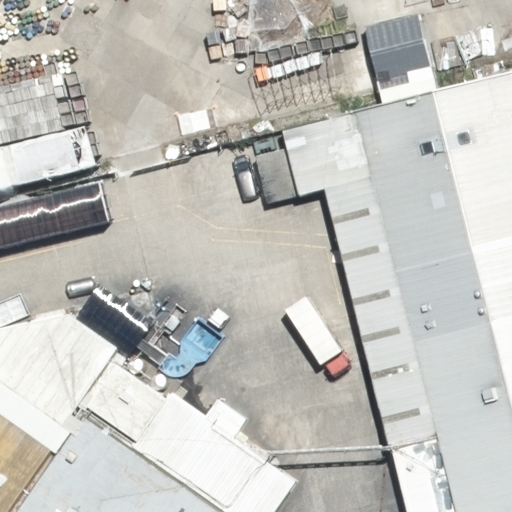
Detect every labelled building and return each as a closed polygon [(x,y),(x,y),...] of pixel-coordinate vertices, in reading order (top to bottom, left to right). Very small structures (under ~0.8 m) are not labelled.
[(511,511),(511,179),(493,101),(334,140),(425,511),(511,511)] [(0,191),(105,169),(106,169),(105,167),(96,122),(0,142),(0,191)] [(293,199),(283,145),(215,157),(227,228),(270,221),(267,203),(293,199)] [(0,249),(118,221),(108,178),(0,204),(0,249)] [(161,511),(50,439),(1,511),(161,511)]
